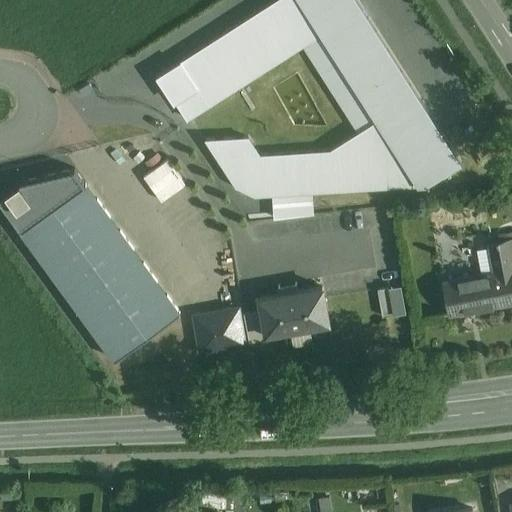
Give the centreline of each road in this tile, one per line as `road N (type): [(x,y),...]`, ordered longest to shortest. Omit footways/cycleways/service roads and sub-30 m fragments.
road 1 (secondary): [(511,400),(0,436)]
road 2 (residential): [(0,75),(21,80),(39,98),(43,123),(30,139),(0,146)]
